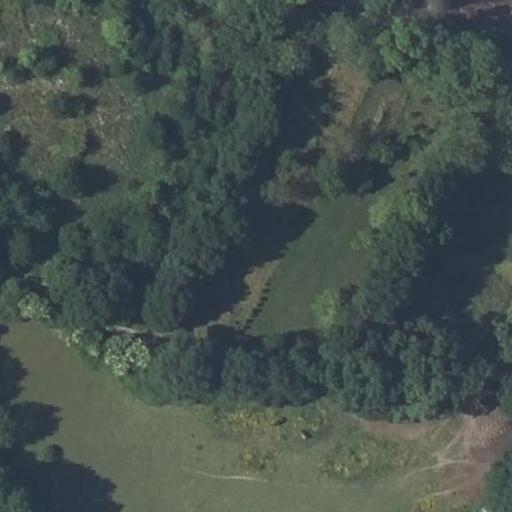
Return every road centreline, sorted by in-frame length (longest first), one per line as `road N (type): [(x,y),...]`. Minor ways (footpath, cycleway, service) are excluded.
road 1 (unclassified): [(0,266),(191,350),(393,366),(511,363)]
road 2 (track): [(348,0),(511,66)]
